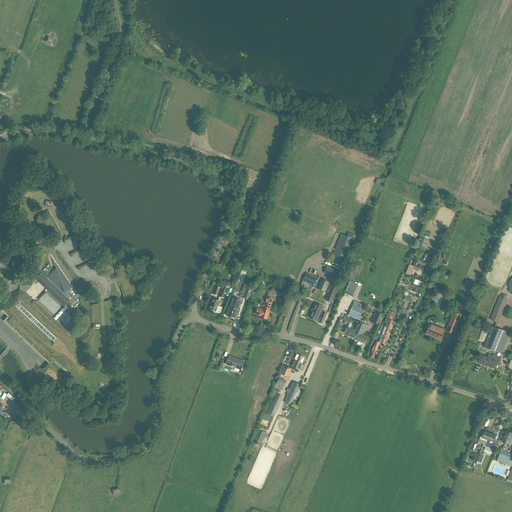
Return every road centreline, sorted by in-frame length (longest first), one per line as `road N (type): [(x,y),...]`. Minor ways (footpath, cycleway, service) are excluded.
road 1 (unclassified): [(511,408),(322,346),(200,320),(193,307),(229,219),(214,174),(52,130),(0,137)]
road 2 (unknown): [(117,0),(122,37),(91,112)]
